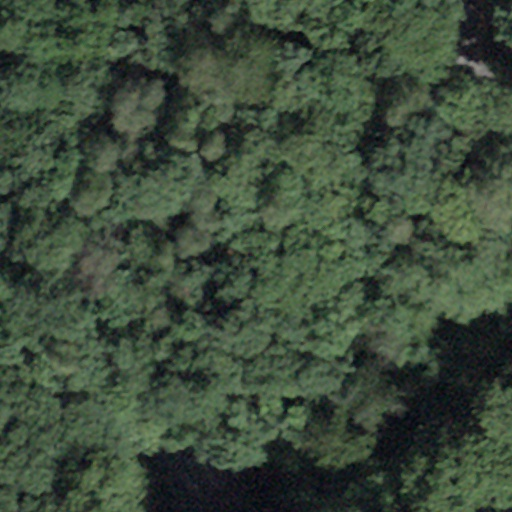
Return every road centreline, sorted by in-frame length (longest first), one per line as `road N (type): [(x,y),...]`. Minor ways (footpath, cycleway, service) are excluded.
road 1 (unclassified): [(208,511),(145,427),(0,344)]
road 2 (unclassified): [(453,0),(458,60),(473,95),(511,132)]
